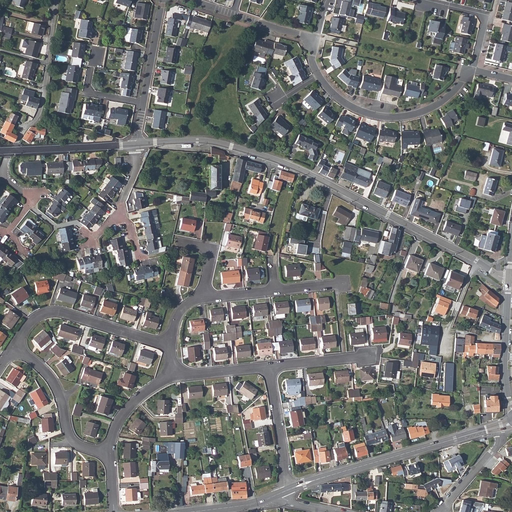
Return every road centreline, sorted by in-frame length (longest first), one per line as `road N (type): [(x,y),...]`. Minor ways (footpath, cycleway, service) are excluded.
road 1 (residential): [(508,277),(275,159),(212,141),(136,144)]
road 2 (tertiary): [(285,491),(495,427)]
road 3 (residential): [(318,75),(344,102),(384,116),(429,107),(472,70)]
road 4 (residential): [(170,346),(52,311),(32,319),(12,349)]
road 5 (residential): [(15,150),(43,99),(59,0)]
road 6 (residential): [(110,452),(71,440),(52,381),(12,349)]
road 7 (residential): [(269,366),(285,491)]
road 8 (residential): [(136,144),(15,150)]
